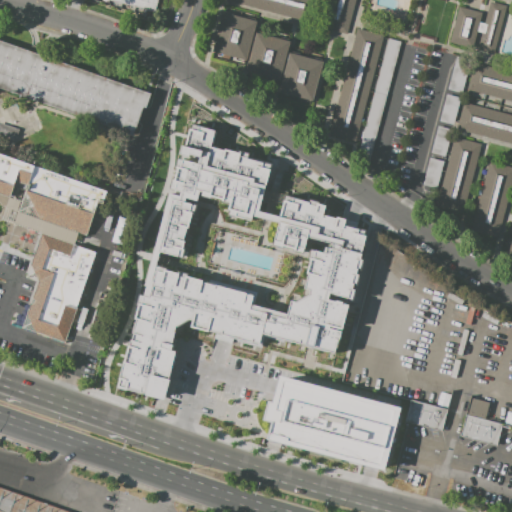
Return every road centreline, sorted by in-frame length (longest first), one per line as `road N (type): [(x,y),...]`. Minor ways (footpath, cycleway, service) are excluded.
road 1 (residential): [(511,293),(167,61),(0,1)]
road 2 (primary): [(0,421),(254,511)]
road 3 (primary): [(162,435),(0,378)]
road 4 (primary): [(293,478),(162,435)]
road 5 (primary): [(421,511),(293,478)]
